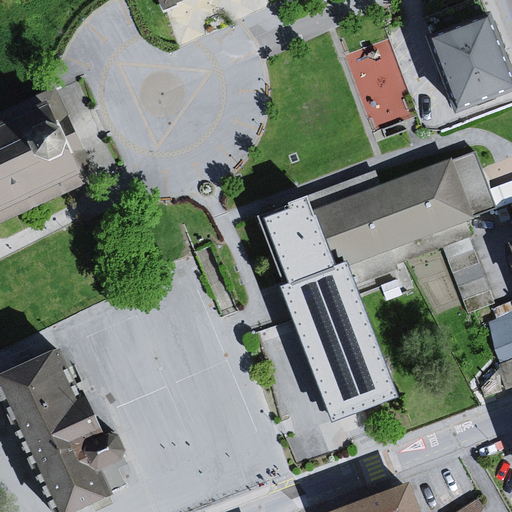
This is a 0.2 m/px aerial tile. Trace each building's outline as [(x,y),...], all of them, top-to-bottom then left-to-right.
[(156,0),(161,11),(185,0),(156,0)] [(511,77),(489,17),(433,38),(458,104),(511,83),(511,77)] [(375,40),(377,49),(353,55),(364,98),(406,87),(393,36),(375,40)] [(50,103),(0,127),(0,209),(81,171),(58,122),(50,103)] [(0,209),(0,222),(97,178),(69,116),(58,122),(81,171),(0,209)] [(375,170),(255,213),(330,418),(393,395),(344,260),(396,241),(495,206),(475,150),(380,185),(375,170)] [(511,361),(511,314),(489,324),(499,366),(511,361)] [(54,344),(0,369),(0,402),(51,511),(65,511),(108,492),(97,467),(125,454),(114,432),(105,429),(96,433),(54,344)] [(508,392),(511,390),(511,361),(499,366),(508,392)] [(419,511),(408,481),(326,511),(419,511)] [(449,511),(448,511),(477,511),(484,508),(479,497),(449,511)]
